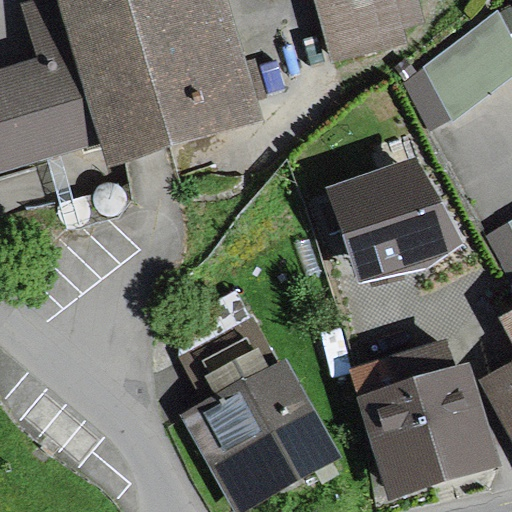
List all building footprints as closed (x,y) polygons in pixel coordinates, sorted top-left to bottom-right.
[(262,57),(250,61),(231,0),(60,0),(62,7),(31,17),(44,61),(0,73),(0,178),(104,148),(112,175),(269,128),(261,100),(274,96),(262,57)] [(431,24),(424,0),(318,0),(337,67),(416,45),(412,29),(431,24)] [(511,27),(503,11),(478,29),(507,84),(511,79),(511,27)] [(478,29),(454,48),(482,103),(507,84),(478,29)] [(454,48),(429,67),(430,68),(457,120),(458,123),(482,103),(454,48)] [(409,83),(436,132),(457,120),(430,68),(409,83)] [(441,240),(407,178),(326,207),(333,227),(353,221),(367,267),(421,255),(441,240)] [(108,216),(110,216),(113,216),(115,215),(117,214),(120,213),(122,211),(123,209),(124,207),(125,205),(126,202),(126,199),(126,197),(125,194),(124,192),(123,190),(121,188),(120,186),(118,185),(115,184),(113,183),(110,182),(108,182),(105,183),(103,184),(100,185),(98,186),(97,188),(95,190),(94,192),(93,194),(92,197),(92,199),(92,202),(93,204),(94,207),(95,209),(97,211),(98,213),(100,214),(103,215),(105,216),(108,216)] [(72,227),(74,227),(77,227),(79,226),(81,225),(84,223),(85,222),(87,220),(88,217),(89,215),(90,213),(90,210),(90,207),(89,205),(88,203),(87,200),(85,198),(84,197),(82,195),(79,194),(77,193),(74,193),(72,193),(69,193),(67,194),(64,195),(62,197),(61,198),(59,200),(58,202),(57,205),(56,207),(56,210),(56,212),(57,215),(58,217),(59,219),(60,221),(62,223),(64,225),(67,226),(69,227),(72,227)] [(507,267),(511,264),(511,218),(488,232),(507,267)] [(511,313),(505,318),(511,331),(511,362),(483,378),(511,432),(511,313)] [(396,511),(508,478),(477,375),(459,380),(442,327),(390,343),(382,316),(350,325),(366,378),(355,381),(395,511),(396,511)] [(180,359),(206,405),(185,417),(236,511),(257,511),(346,464),(291,363),(285,366),(258,317),(180,359)]
